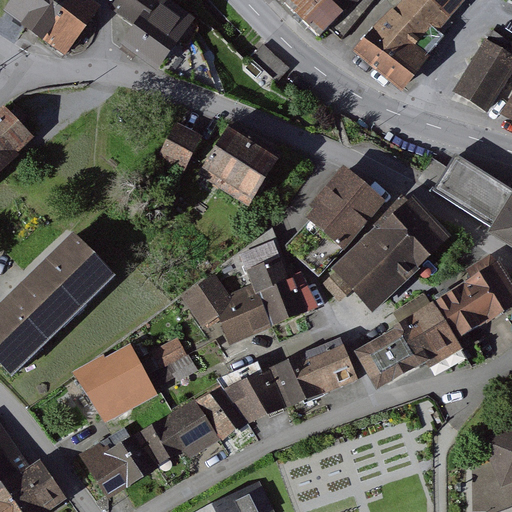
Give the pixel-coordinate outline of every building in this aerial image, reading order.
[(12,0),(4,13),(69,56),(97,14),(76,0),(12,0)] [(124,45),(158,72),(190,32),(160,8),(164,3),(159,0),(119,0),(113,8),(138,28),(124,45)] [(287,0),(286,1),(319,36),(357,0),(287,0)] [(465,0),(402,0),(353,51),(402,92),(430,56),(428,54),(444,36),(438,32),(465,0)] [(511,57),(487,42),(457,90),(488,109),(511,69),(511,57)] [(247,60),(275,84),(286,72),(258,47),(247,60)] [(0,171),(26,145),(0,119),(0,171)] [(153,159),(180,175),(196,149),(170,133),(153,159)] [(187,173),(240,211),(267,173),(213,135),(187,173)] [(439,189),(502,227),(511,209),(511,187),(459,156),(439,189)] [(288,248),(319,276),(381,206),(343,172),(307,212),(314,219),(288,248)] [(416,199),(343,271),(379,308),(452,236),(416,199)] [(511,242),(511,209),(502,227),(498,234),(511,242)] [(0,308),(0,362),(14,377),(118,279),(77,236),(0,308)] [(271,250),(235,260),(246,301),(281,288),(271,250)] [(441,304),(465,343),(511,314),(511,274),(506,264),(441,304)] [(210,282),(179,301),(198,330),(209,323),(229,311),(210,282)] [(281,288),(246,301),(259,332),(311,313),(296,283),(281,288)] [(209,323),(220,348),(259,332),(246,301),(229,311),(209,323)] [(431,364),(465,343),(441,304),(407,324),(431,364)] [(431,364),(407,324),(360,353),(384,392),(431,364)] [(351,382),(335,342),(265,370),(281,409),(351,382)] [(175,343),(136,366),(152,393),(191,371),(175,343)] [(71,384),(95,426),(152,393),(136,366),(128,352),(71,384)] [(235,431),(278,412),(262,377),(219,396),(235,431)] [(182,407),(213,445),(229,427),(210,395),(182,407)] [(159,426),(133,440),(151,472),(182,455),(190,464),(213,445),(182,407),(159,426)] [(511,430),(480,445),(497,485),(511,478),(511,430)] [(0,511),(46,511),(0,432),(0,511)] [(96,501),(151,472),(133,440),(79,469),(96,501)] [(270,511),(258,486),(205,511),(270,511)]
